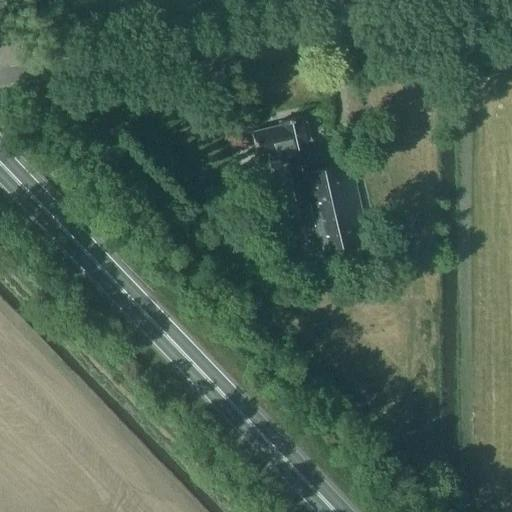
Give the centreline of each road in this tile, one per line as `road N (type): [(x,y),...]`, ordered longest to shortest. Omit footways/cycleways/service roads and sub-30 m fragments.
road 1 (tertiary): [(0,79),(334,27),(511,14)]
road 2 (trunk): [(336,511),(0,161)]
